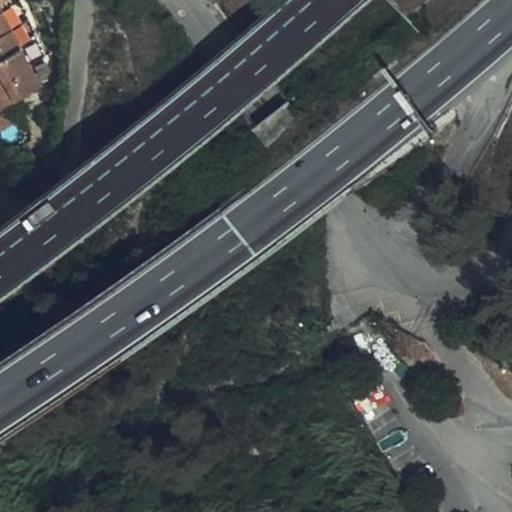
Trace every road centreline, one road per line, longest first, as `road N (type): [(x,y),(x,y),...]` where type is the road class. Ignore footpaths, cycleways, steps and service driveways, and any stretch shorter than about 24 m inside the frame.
road 1 (motorway): [(0,405),(245,229),(511,14)]
road 2 (unclassified): [(186,0),(365,246),(430,288),(464,289),(511,260)]
road 3 (motorway): [(329,0),(0,271)]
road 4 (unknown): [(497,107),(401,274)]
